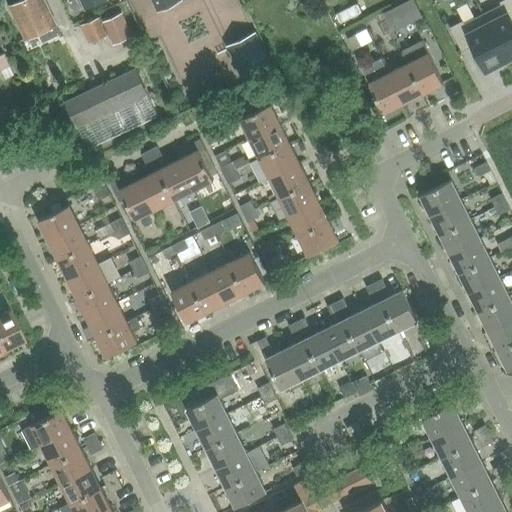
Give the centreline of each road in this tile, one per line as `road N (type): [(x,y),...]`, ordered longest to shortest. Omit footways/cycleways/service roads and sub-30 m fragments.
road 1 (residential): [(100,391),(406,241)]
road 2 (residential): [(406,241),(381,177),(477,119)]
road 3 (residential): [(69,347),(0,211)]
road 4 (residential): [(329,424),(464,357)]
road 5 (residential): [(160,511),(100,391)]
road 6 (residential): [(464,357),(406,241)]
